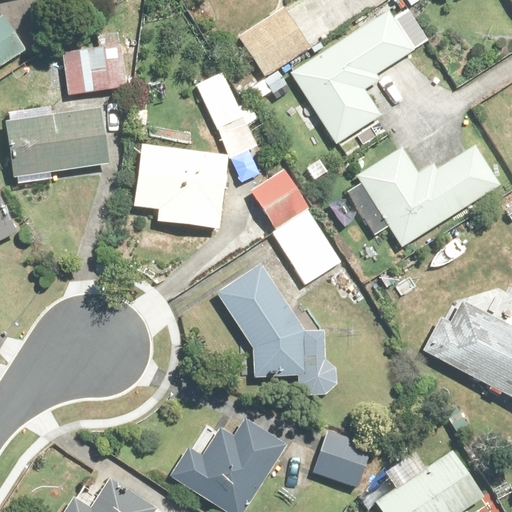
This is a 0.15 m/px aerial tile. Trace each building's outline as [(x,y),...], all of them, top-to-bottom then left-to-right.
[(511,0),(501,0),(511,16),(511,0)] [(281,11),(233,40),(259,82),(307,53),(281,11)] [(407,56),(380,13),(285,75),(331,146),(376,116),(358,88),(407,56)] [(16,16),(0,24),(0,80),(40,58),(16,16)] [(110,46),(57,52),(62,98),(116,91),(110,46)] [(217,78),(191,89),(225,163),(250,151),(217,78)] [(44,108),(0,115),(0,123),(10,188),(47,182),(46,174),(102,166),(94,113),(46,120),(44,108)] [(217,153),(128,147),(124,208),(149,210),(148,224),(213,228),(217,153)] [(344,193),(369,236),(381,229),(393,249),(491,192),(466,150),(427,173),(425,169),(413,176),(396,149),(350,176),(355,186),(344,193)] [(277,174),(243,196),(266,231),(300,208),(277,174)] [(0,249),(25,237),(0,185),(0,249)] [(294,219),(267,235),(300,289),(327,272),(294,219)] [(255,264),(210,296),(247,352),(246,380),(289,381),(289,389),(299,398),(318,398),(329,389),(331,370),(317,361),(318,335),(296,335),(296,331),(255,264)] [(445,325),(433,319),(416,354),(511,401),(511,309),(504,326),(456,302),(445,325)] [(451,401),(435,412),(452,436),(468,425),(451,401)] [(197,458),(183,449),(163,479),(214,511),(235,511),(280,443),(239,417),(228,434),(216,427),(197,458)] [(365,444),(320,430),(306,475),(351,489),(365,444)] [(378,479),(387,492),(369,504),(374,511),(449,511),(476,494),(446,451),(421,468),(412,455),(378,479)] [(73,489),(57,511),(149,511),(150,511),(105,479),(89,501),(73,489)]
